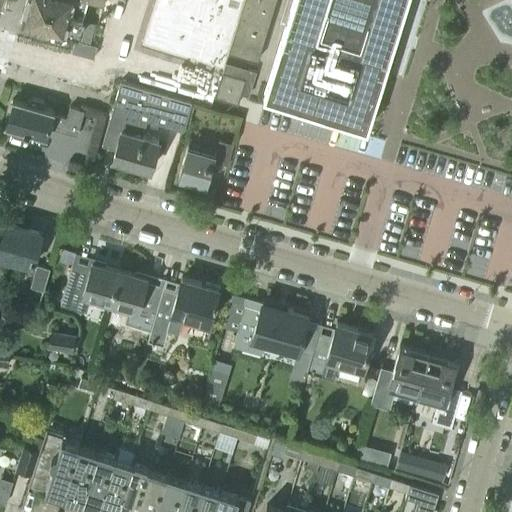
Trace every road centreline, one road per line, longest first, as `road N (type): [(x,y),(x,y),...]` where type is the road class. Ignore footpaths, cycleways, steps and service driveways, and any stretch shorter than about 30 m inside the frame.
road 1 (residential): [(511,323),(0,173)]
road 2 (residential): [(468,511),(511,359)]
